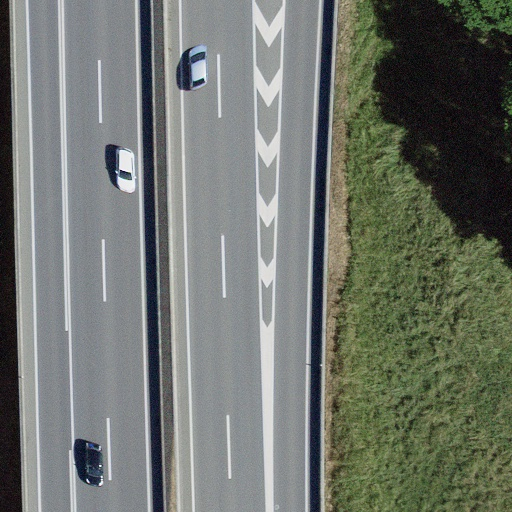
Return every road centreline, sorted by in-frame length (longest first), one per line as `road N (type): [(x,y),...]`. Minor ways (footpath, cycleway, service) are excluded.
road 1 (motorway): [(278,511),(303,0)]
road 2 (motorway): [(230,511),(217,0)]
road 3 (motorway): [(66,0),(106,330)]
road 4 (motorway): [(98,0),(106,330)]
road 5 (motorway): [(106,330),(111,511)]
